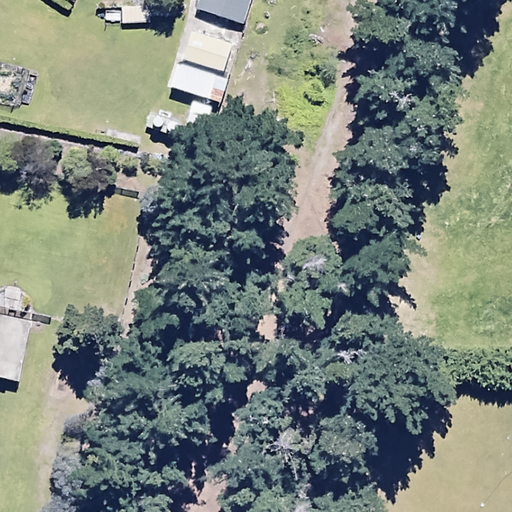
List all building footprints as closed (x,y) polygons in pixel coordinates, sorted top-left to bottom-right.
[(251,0),(202,0),(199,10),(244,24),(251,0)] [(153,24),(153,8),(124,8),(123,24),(153,24)] [(238,31),(195,17),(181,58),(224,72),(238,31)] [(229,80),(179,64),(171,88),(221,104),(229,80)] [(213,109),(191,103),(185,130),(206,135),(213,109)] [(21,345),(0,342),(0,377),(18,380),(21,345)]
